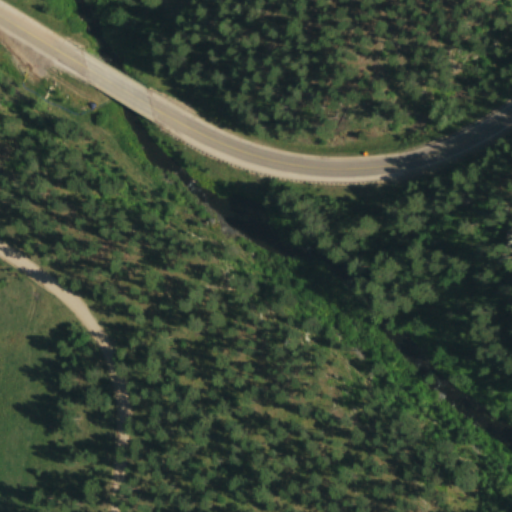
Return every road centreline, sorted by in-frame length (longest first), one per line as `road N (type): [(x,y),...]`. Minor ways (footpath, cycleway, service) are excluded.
road 1 (tertiary): [(151,112),(233,155),(326,176),(378,175),(434,161),(511,118)]
road 2 (residential): [(113,511),(122,405),(107,359),(74,311),(0,259)]
road 3 (tertiary): [(0,23),(104,84)]
